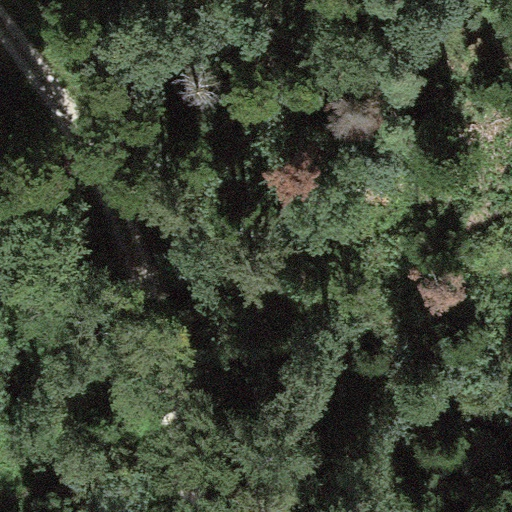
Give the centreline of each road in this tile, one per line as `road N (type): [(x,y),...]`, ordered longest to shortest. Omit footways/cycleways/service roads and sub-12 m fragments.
road 1 (track): [(511,431),(128,204)]
road 2 (track): [(128,204),(197,511)]
road 3 (track): [(128,204),(0,34)]
